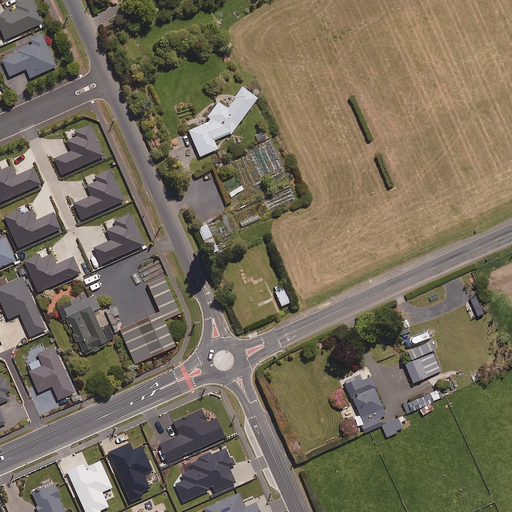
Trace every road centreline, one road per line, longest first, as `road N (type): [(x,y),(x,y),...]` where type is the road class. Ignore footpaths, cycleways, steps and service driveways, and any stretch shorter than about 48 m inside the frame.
road 1 (secondary): [(239,355),(511,233)]
road 2 (tertiary): [(219,344),(109,79)]
road 3 (secondary): [(0,463),(208,367)]
road 4 (unclassified): [(234,373),(298,511)]
